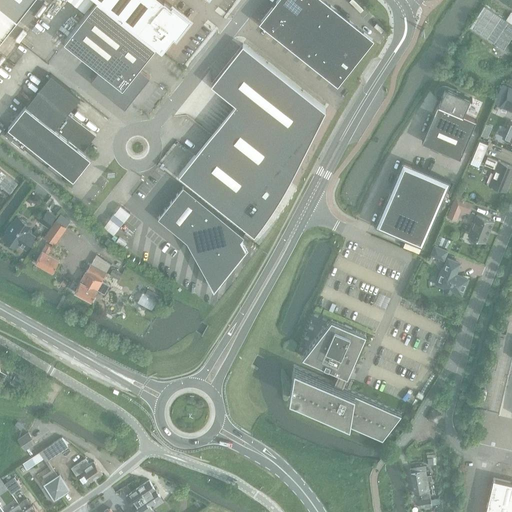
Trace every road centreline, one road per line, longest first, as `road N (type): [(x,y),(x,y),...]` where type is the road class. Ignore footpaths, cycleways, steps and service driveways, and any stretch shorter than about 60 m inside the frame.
road 1 (tertiary): [(212,394),(347,128)]
road 2 (tertiary): [(347,128),(196,384)]
road 3 (unclassified): [(151,447),(125,417),(0,342)]
road 4 (unclassified): [(256,0),(149,132)]
road 5 (unclassified): [(511,224),(460,373)]
road 6 (unclassified): [(275,511),(243,488),(151,447)]
road 7 (residential): [(0,156),(49,192),(98,251)]
road 8 (tertiary): [(115,373),(0,310)]
road 9 (unclassified): [(511,459),(465,448),(450,436),(460,373)]
